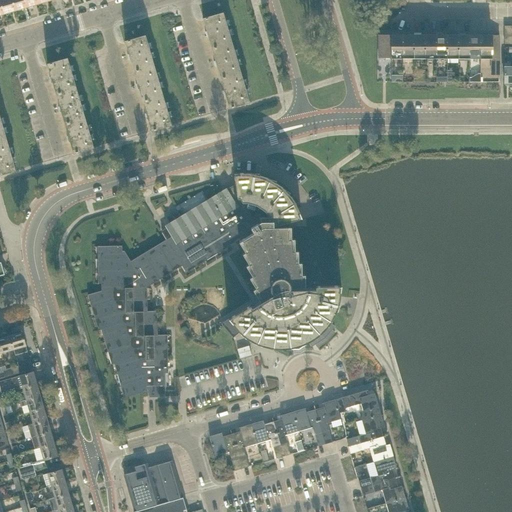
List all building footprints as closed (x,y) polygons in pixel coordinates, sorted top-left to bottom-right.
[(0,0),(4,14),(15,10),(12,0),(0,0)] [(12,0),(15,10),(27,7),(24,0),(12,0)] [(212,49),(232,43),(223,12),(203,18),(207,31),(205,31),(207,37),(208,36),(212,49)] [(134,71),(154,65),(145,35),(125,41),(129,53),(127,54),(129,59),(131,59),(134,71)] [(399,37),(399,35),(379,35),(379,58),(403,58),(403,35),(402,35),(402,37),(399,37)] [(410,37),(410,35),(403,35),(403,58),(414,58),(414,35),(413,35),(413,37),(410,37)] [(421,37),(421,35),(414,35),(414,58),(425,58),(425,35),(425,37),(421,37)] [(432,37),(432,35),(425,35),(425,58),(436,58),(436,35),(436,37),(432,37)] [(443,37),(443,35),(436,35),(436,58),(447,58),(447,35),(447,37),(443,37)] [(454,37),(454,35),(447,35),(447,58),(459,58),(459,35),(458,35),(458,37),(454,37)] [(465,37),(465,35),(459,35),(459,58),(469,58),(469,35),(469,37),(465,37)] [(476,37),(476,35),(469,35),(469,58),(481,58),(481,35),(480,35),(480,37),(476,37)] [(499,51),(499,35),(491,35),(491,37),(487,37),(487,35),(481,35),(481,58),(491,58),(491,75),(499,75),(499,51)] [(221,78),(241,72),(232,43),(212,49),(215,60),(214,61),(216,66),(217,66),(221,78)] [(56,94),(77,88),(68,58),(47,64),(51,76),(50,76),(51,82),(53,82),(56,94)] [(143,101),(163,95),(154,65),(134,71),(138,83),(136,83),(138,89),(139,89),(143,101)] [(229,108),(250,102),(241,72),(221,78),(224,90),(223,90),(224,96),(226,96),(229,108)] [(65,124),(85,118),(77,88),(56,94),(60,106),(58,106),(60,112),(61,111),(65,124)] [(152,131),(172,125),(163,95),(143,101),(146,113),(145,113),(146,119),(148,118),(152,131)] [(94,148),(94,147),(85,118),(65,124),(68,135),(67,136),(69,141),(70,141),(74,153),(94,148)] [(0,175),(16,170),(7,141),(0,142),(0,175)] [(102,291),(88,294),(88,295),(91,294),(94,306),(98,317),(101,329),(98,329),(98,330),(101,329),(104,328),(107,339),(107,340),(111,351),(114,362),(111,363),(112,364),(114,363),(117,362),(120,373),(124,384),(124,385),(127,396),(124,397),(126,397),(148,391),(155,390),(155,397),(156,397),(156,394),(156,393),(165,393),(165,390),(166,390),(166,384),(165,375),(165,372),(168,372),(168,359),(168,358),(166,358),(165,358),(165,357),(165,347),(165,346),(164,335),(167,335),(167,334),(160,334),(157,335),(155,335),(154,323),(154,312),(157,312),(157,311),(150,311),(147,311),(144,311),(144,300),(144,299),(144,288),(147,288),(147,287),(145,284),(150,281),(160,275),(170,269),(171,269),(180,263),(182,266),(184,268),(186,272),(187,272),(185,269),(195,263),(205,257),(206,257),(215,251),(216,251),(225,245),(227,247),(228,247),(227,246),(239,239),(240,242),(242,240),(248,250),(246,252),(252,262),(249,264),(255,274),(253,276),(259,286),(256,288),(262,298),(260,300),(261,300),(261,301),(252,307),(251,305),(230,317),(231,318),(230,319),(229,318),(228,319),(227,319),(224,321),(223,322),(222,322),(221,323),(223,325),(233,337),(234,337),(235,336),(239,332),(240,332),(241,333),(242,333),(241,332),(243,330),(244,329),(244,330),(245,330),(247,332),(248,333),(249,334),(248,336),(252,338),(255,340),(256,341),(257,338),(261,340),(263,341),(264,341),(264,343),(270,345),(272,345),(273,346),(273,343),(275,343),(279,344),(280,344),(280,345),(287,345),(289,346),(289,347),(288,346),(288,347),(291,347),(291,346),(290,346),(289,345),(294,343),(300,342),(304,340),(305,342),(304,342),(305,343),(308,341),(311,346),(315,343),(317,347),(327,340),(335,331),(332,329),(334,325),(330,322),(331,320),(331,321),(332,318),(331,318),(334,310),(333,310),(333,308),(334,306),(336,296),(339,297),(340,297),(340,296),(341,285),(341,286),(339,286),(339,285),(316,286),(316,288),(305,288),(305,287),(305,286),(302,286),(302,274),(299,274),(298,262),(295,262),(295,251),(292,251),(291,239),(288,239),(288,236),(288,226),(284,226),(284,224),(300,219),(300,218),(301,217),(301,218),(302,218),(298,208),(297,207),(297,208),(294,209),(291,204),(294,203),(293,202),(292,201),(292,200),(290,198),(288,196),(287,197),(285,195),(284,194),(281,192),(283,189),(282,189),(280,188),(275,184),(274,186),(273,185),(268,183),(269,180),(268,179),(268,180),(260,177),(259,179),(258,178),(255,178),(245,177),(246,174),(246,173),(234,173),(234,174),(235,174),(235,175),(234,175),(236,184),(236,185),(228,190),(227,189),(227,188),(226,189),(222,192),(206,201),(181,216),(172,222),(171,223),(166,226),(166,225),(165,226),(166,227),(172,236),(167,239),(131,261),(125,251),(122,251),(122,246),(98,246),(98,247),(101,247),(101,258),(98,258),(98,259),(101,259),(101,270),(98,270),(98,271),(101,271),(101,282),(99,282),(99,283),(101,283),(102,291)] [(15,355),(27,351),(22,332),(10,335),(14,349),(15,355)] [(0,346),(2,353),(14,349),(10,335),(3,337),(2,336),(0,336),(0,346)] [(20,372),(32,369),(31,363),(19,366),(20,372)] [(23,388),(37,384),(33,371),(20,376),(23,388)] [(27,400),(41,396),(37,384),(23,388),(27,400)] [(366,391),(368,390),(335,399),(339,413),(346,411),(345,408),(361,403),(365,418),(366,419),(381,414),(375,393),(368,395),(366,391)] [(30,411),(44,407),(41,396),(27,400),(20,402),(21,407),(28,405),(30,411)] [(339,413),(335,399),(322,403),(323,404),(323,403),(324,407),(315,409),(325,444),(332,442),(327,423),(341,419),(339,413)] [(33,423),(47,419),(44,407),(30,411),(33,423)] [(305,409),(306,408),(293,412),(299,431),(313,427),(318,446),(325,444),(315,409),(306,412),(305,409)] [(285,435),(299,431),(293,412),(281,415),(281,416),(282,419),(273,421),(284,456),(291,454),(285,435)] [(385,427),(381,414),(366,419),(365,418),(362,419),(366,433),(347,439),(349,446),(384,436),(381,427),(384,427),(385,427)] [(37,435),(51,431),(47,419),(33,423),(37,435)] [(263,421),(264,421),(264,420),(251,424),(257,443),(271,439),(277,458),(284,456),(273,421),(264,424),(263,421)] [(243,447),(257,443),(251,424),(239,427),(239,428),(240,428),(241,431),(232,434),(242,468),(249,466),(243,447)] [(40,447),(54,443),(51,431),(37,435),(40,447)] [(222,433),(222,432),(210,436),(216,457),(216,455),(229,451),(235,470),(242,468),(232,434),(223,436),(222,433)] [(386,446),(384,437),(384,436),(349,446),(351,453),(370,448),(374,462),(394,456),(390,444),(389,444),(390,445),(386,446)] [(0,447),(9,445),(9,444),(7,439),(0,440),(0,447)] [(298,452),(304,450),(301,440),(295,442),(298,452)] [(44,459),(58,455),(54,443),(40,447),(44,459)] [(10,467),(15,466),(11,453),(7,454),(10,467)] [(397,469),(394,456),(374,462),(378,475),(359,481),(361,488),(396,478),(393,469),(397,468),(397,469)] [(148,468),(158,502),(182,495),(172,460),(148,468)] [(20,474),(35,470),(33,464),(19,468),(20,474)] [(134,509),(158,502),(148,468),(124,474),(134,509)] [(52,485),(66,481),(62,469),(43,475),(47,486),(52,485)] [(22,480),(37,475),(35,470),(20,474),(22,480)] [(399,487),(396,478),(361,488),(363,495),(382,489),(386,503),(406,498),(402,485),(402,486),(399,487)] [(55,497),(69,493),(66,481),(52,485),(46,487),(47,492),(53,490),(55,497)] [(53,511),(59,509),(73,505),(69,493),(55,497),(49,499),(53,511)] [(187,511),(182,495),(158,502),(134,509),(135,511),(187,511)] [(409,511),(410,511),(406,498),(386,503),(388,511),(405,511),(406,511),(409,510),(409,511)]
